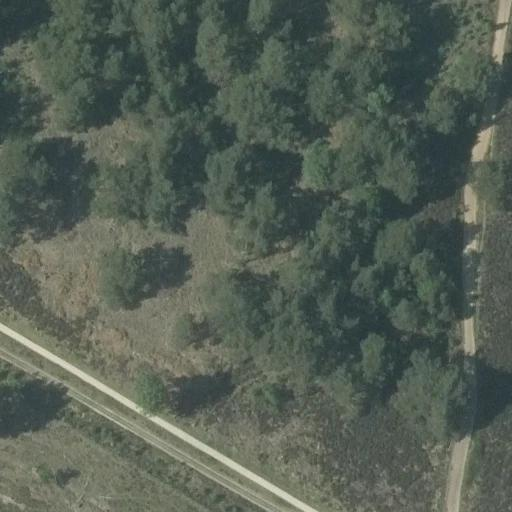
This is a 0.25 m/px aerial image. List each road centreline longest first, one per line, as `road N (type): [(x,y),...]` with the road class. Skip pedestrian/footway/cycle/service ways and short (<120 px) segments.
road 1 (track): [(502,0),(486,122),(471,171),(478,227),(451,511)]
road 2 (track): [(0,342),(281,511)]
